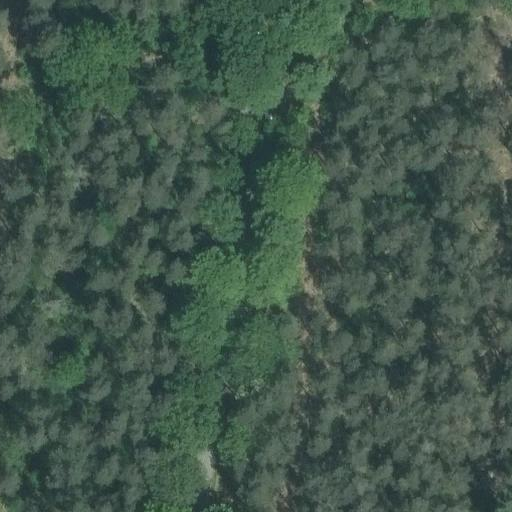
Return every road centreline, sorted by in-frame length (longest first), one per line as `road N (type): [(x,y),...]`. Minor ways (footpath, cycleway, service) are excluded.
road 1 (unclassified): [(197,511),(287,0)]
road 2 (track): [(0,91),(286,0)]
